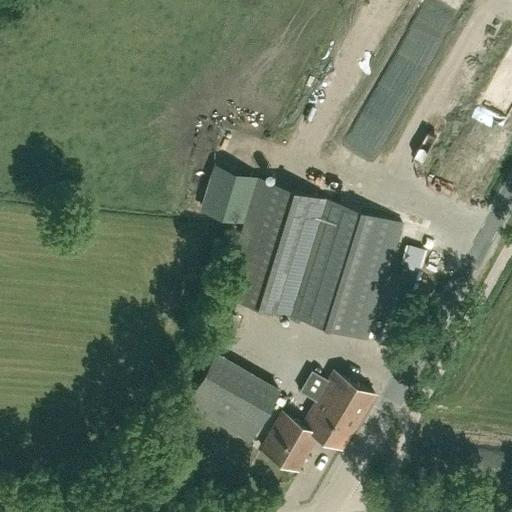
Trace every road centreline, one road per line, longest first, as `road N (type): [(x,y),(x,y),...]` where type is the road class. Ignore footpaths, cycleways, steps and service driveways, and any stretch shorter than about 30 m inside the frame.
road 1 (tertiary): [(330,510),(511,204)]
road 2 (unclassified): [(0,495),(330,510)]
road 3 (unclassified): [(330,510),(455,511)]
